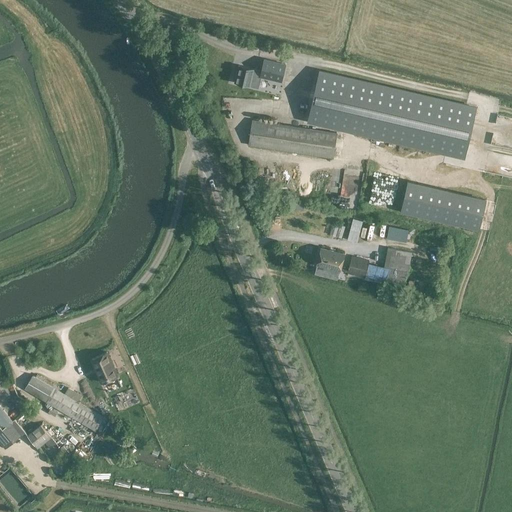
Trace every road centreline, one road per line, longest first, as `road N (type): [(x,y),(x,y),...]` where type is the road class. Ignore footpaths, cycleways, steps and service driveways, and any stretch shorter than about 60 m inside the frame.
road 1 (tertiary): [(352,511),(198,149)]
road 2 (unclassified): [(0,342),(102,311),(134,290),(171,232),(183,169),(198,149)]
road 3 (unknown): [(125,6),(182,34),(299,66),(288,107),(248,118),(242,129)]
road 4 (tertiary): [(198,149),(119,0)]
